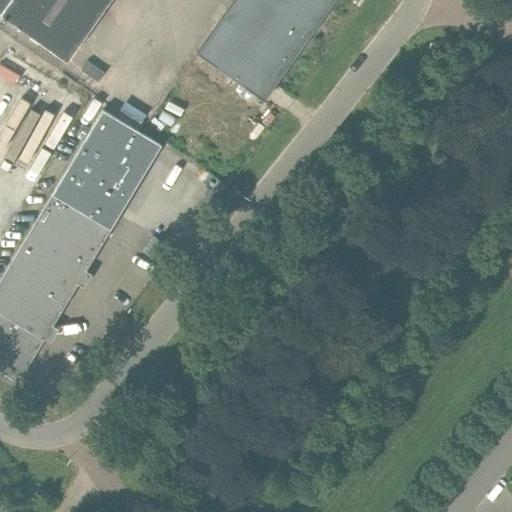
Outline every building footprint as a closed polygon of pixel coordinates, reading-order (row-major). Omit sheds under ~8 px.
[(0,0),(0,12),(68,61),(110,0),(0,0)] [(336,0),(235,0),(198,54),(264,101),(336,0)] [(0,196),(11,178),(70,80),(30,52),(0,31),(0,196)] [(0,281),(0,369),(20,381),(162,146),(103,111),(0,281)] [(226,187),(218,182),(212,190),(220,195),(226,187)]
